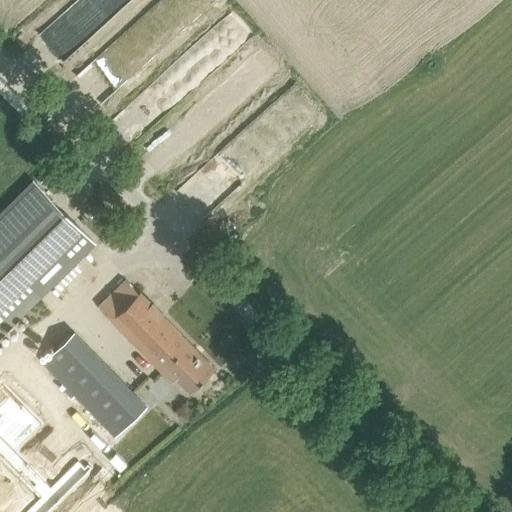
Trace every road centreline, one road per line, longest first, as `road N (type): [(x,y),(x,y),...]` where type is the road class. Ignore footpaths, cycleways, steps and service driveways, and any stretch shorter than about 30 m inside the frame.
road 1 (unclassified): [(447,511),(151,218)]
road 2 (track): [(0,66),(151,218)]
